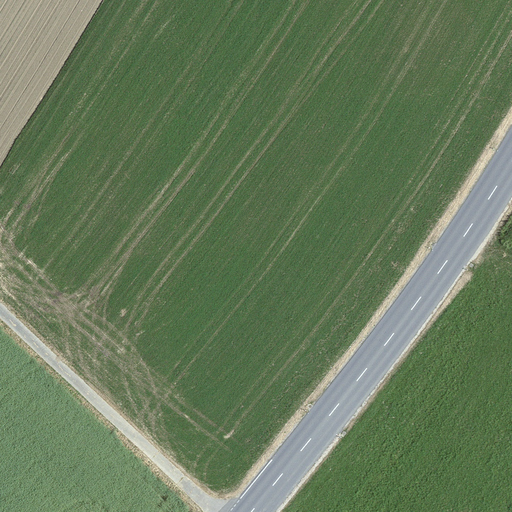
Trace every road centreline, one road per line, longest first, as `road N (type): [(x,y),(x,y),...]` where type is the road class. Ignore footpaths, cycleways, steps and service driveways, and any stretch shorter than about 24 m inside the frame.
road 1 (secondary): [(511,170),(461,248),(253,511)]
road 2 (track): [(220,511),(0,308)]
